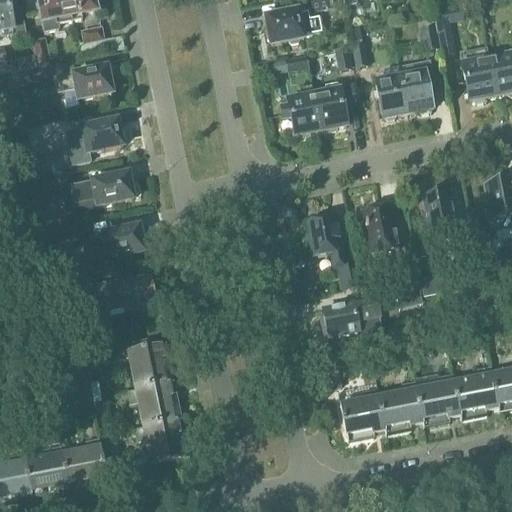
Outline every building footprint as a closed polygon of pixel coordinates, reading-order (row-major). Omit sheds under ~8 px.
[(0,0),(0,37),(13,34),(26,32),(22,9),(8,11),(6,0),(4,0),(3,0),(0,0)] [(36,0),(41,27),(43,37),(59,33),(58,29),(71,26),(66,0),(36,0)] [(91,0),(66,0),(71,26),(81,24),(80,20),(95,17),(94,14),(96,11),(95,5),(92,3),(91,0)] [(311,17),(343,10),(341,0),(309,0),(308,0),(311,17)] [(342,0),(344,9),(356,7),(354,0),(342,0)] [(302,41),(322,37),(319,22),(309,24),(307,16),(297,18),(297,16),(264,23),(267,35),(265,37),(266,44),(269,45),(270,50),(288,46),(290,49),(297,48),(298,44),(302,43),(302,41)] [(437,36),(449,34),(446,16),(433,18),(436,37),(437,36)] [(361,44),(359,32),(350,33),(352,46),(361,44)] [(82,49),(102,45),(100,33),(80,37),(82,49)] [(424,55),(436,52),(432,33),(420,35),(424,55)] [(449,34),(437,36),(442,60),(454,58),(449,34)] [(35,66),(47,63),(43,44),(32,46),(35,66)] [(355,72),(366,70),(363,50),(352,53),(355,72)] [(338,75),(350,73),(346,54),(334,56),(338,75)] [(511,60),(487,65),(495,102),(507,99),(510,102),(511,101),(511,60)] [(287,76),(307,72),(305,61),(285,65),(287,76)] [(495,102),(487,65),(461,70),(468,107),(472,106),(475,109),(481,107),(483,104),(495,102)] [(426,67),(398,73),(406,119),(418,117),(421,120),(427,118),(428,115),(431,115),(425,79),(428,78),(426,67)] [(27,88),(49,84),(47,72),(25,76),(27,88)] [(382,75),(384,86),(374,88),(381,124),(385,124),(387,126),(393,125),(394,122),(406,119),(398,73),(398,72),(382,75)] [(77,106),(111,99),(110,96),(112,93),(111,85),(108,84),(106,73),(71,80),(71,81),(53,85),(56,99),(74,95),(77,106)] [(313,102),(319,136),(324,136),(324,138),(335,136),(334,133),(345,131),(338,97),(336,89),(324,92),(325,99),(313,102)] [(298,94),(300,104),(287,107),(287,109),(279,110),(282,124),(290,122),(294,141),(297,141),(297,143),(307,141),(307,139),(319,136),(313,102),(311,91),(298,94)] [(66,137),(69,151),(72,167),(87,164),(86,160),(122,152),(121,149),(124,146),(122,138),(119,137),(117,126),(66,137)] [(0,155),(27,150),(24,130),(0,134),(0,155)] [(96,213),(132,205),(132,201),(134,199),(133,191),(129,189),(127,179),(86,188),(86,185),(73,188),(70,177),(41,183),(43,195),(64,191),(70,217),(96,212),(96,213)] [(494,236),(511,232),(511,195),(510,186),(498,188),(496,186),(488,187),(487,190),(485,191),(488,208),(485,209),(488,225),(491,225),(494,236)] [(430,247),(455,242),(453,230),(454,230),(447,199),(436,201),(433,198),(426,199),(425,203),(422,204),(425,219),(422,220),(425,236),(428,235),(430,247)] [(376,215),(376,213),(373,210),(368,211),(365,215),(366,217),(362,218),(370,259),(395,254),(393,244),(395,244),(389,212),(376,215)] [(322,225),(322,224),(321,223),(320,222),(319,221),(318,221),(317,221),(315,221),(314,221),(313,222),(312,223),(312,224),(311,225),(311,226),(311,227),(308,228),(311,243),(307,244),(311,262),(330,258),(333,273),(344,271),(341,255),(340,255),(334,223),(322,225)] [(62,247),(84,242),(81,231),(60,235),(42,238),(44,250),(62,247)] [(145,251),(144,243),(140,242),(138,232),(96,241),(98,255),(104,254),(107,265),(143,257),(143,254),(145,251)] [(465,275),(476,272),(472,253),(461,255),(465,275)] [(357,270),(337,274),(342,297),(362,293),(357,270)] [(440,280),(419,284),(422,301),(443,297),(440,280)] [(107,296),(109,307),(104,308),(107,322),(127,318),(126,316),(141,313),(141,315),(149,313),(151,311),(155,310),(150,284),(119,290),(119,294),(107,296)] [(393,291),(395,298),(397,310),(421,305),(417,286),(393,291)] [(38,294),(18,297),(20,310),(40,306),(38,294)] [(381,335),(378,322),(375,307),(353,311),(352,309),(322,315),(327,343),(358,337),(358,340),(381,335)] [(503,324),(500,311),(478,316),(481,328),(503,324)] [(130,371),(134,395),(134,396),(174,388),(168,362),(164,363),(161,351),(149,353),(147,344),(101,354),(104,367),(128,362),(130,371)] [(490,380),(491,380),(489,372),(476,374),(478,382),(453,387),(460,426),(486,421),(485,416),(496,414),(497,419),(498,418),(490,380)] [(328,394),(340,392),(337,374),(325,377),(328,394)] [(490,380),(498,418),(511,415),(511,375),(491,380),(490,380)] [(453,387),(452,379),(439,382),(440,390),(416,394),(415,394),(423,433),(448,428),(447,423),(459,421),(460,426),(453,387)] [(415,394),(416,394),(415,387),(401,389),(403,397),(378,402),(377,402),(385,441),(411,436),(410,431),(421,429),(422,433),(423,433),(415,394)] [(134,396),(134,395),(127,397),(130,410),(137,409),(142,433),(142,434),(181,426),(176,399),(171,400),(169,389),(174,388),(134,396)] [(377,402),(378,402),(377,394),(363,396),(365,404),(339,409),(347,448),(373,443),(372,438),(383,436),(384,441),(385,441),(377,402)] [(142,434),(142,433),(135,434),(137,448),(145,446),(150,472),(189,464),(184,437),(179,438),(177,427),(181,426),(142,434)] [(62,459),(70,498),(95,494),(94,489),(107,486),(98,444),(85,447),(86,455),(62,459)] [(62,459),(61,452),(47,454),(49,462),(25,467),(24,467),(32,506),(57,501),(56,496),(67,494),(69,499),(70,498),(62,459)] [(0,511),(20,508),(19,503),(30,501),(31,506),(32,506),(24,467),(25,467),(23,459),(10,462),(11,469),(0,471),(0,511)]
